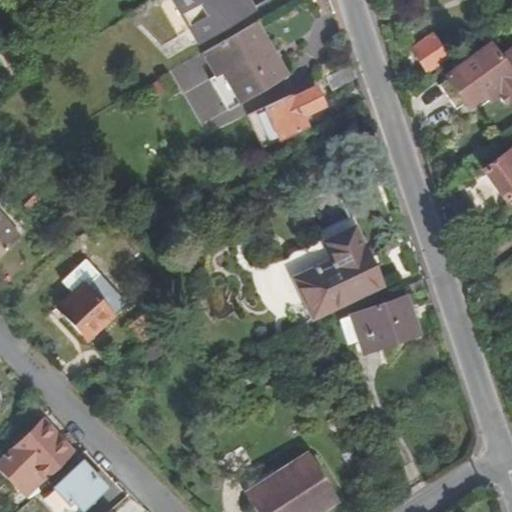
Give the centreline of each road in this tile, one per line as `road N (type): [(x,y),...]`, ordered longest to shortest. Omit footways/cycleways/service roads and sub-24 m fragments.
road 1 (residential): [(503,454),(353,0)]
road 2 (residential): [(172,511),(0,334)]
